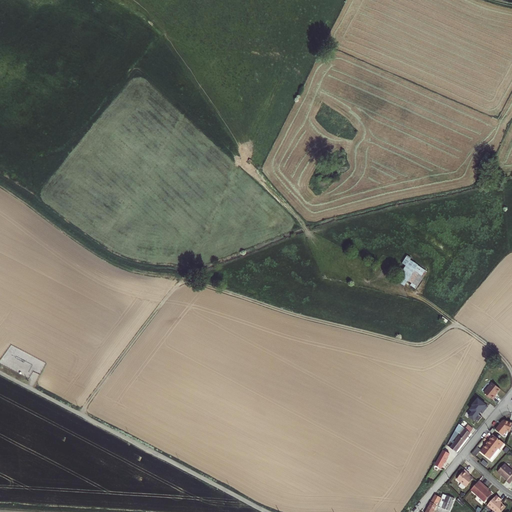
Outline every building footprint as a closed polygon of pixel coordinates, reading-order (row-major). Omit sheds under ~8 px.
[(422,266),(419,272),(424,275),(427,270),(422,266)] [(415,269),(408,279),(418,285),(424,275),(419,272),(415,269)] [(495,381),(486,392),(495,399),(498,396),(497,395),(503,388),(495,381)] [(491,407),(481,399),(476,406),(473,410),(476,412),(472,417),(477,421),(477,420),(481,423),(485,417),(482,415),(484,412),(485,414),(491,407)] [(507,428),(511,429),(511,427),(511,424),(511,420),(504,418),(502,419),(496,428),(503,433),(507,428)] [(454,446),(452,449),(457,453),(475,431),(470,426),(467,430),(461,425),(448,446),(450,447),(452,444),(454,446)] [(505,441),(495,433),(490,439),(491,439),(482,450),(491,457),(499,446),(500,447),(505,441)] [(445,450),(436,465),(442,469),(446,463),(446,464),(450,458),(449,457),(451,454),(445,450)] [(511,467),(505,461),(498,469),(508,478),(511,475),(511,476),(511,467)] [(468,470),(465,467),(457,477),(466,484),(473,476),(467,471),(468,470)] [(479,478),(471,487),(474,490),(482,481),(479,478)] [(482,481),(474,490),(484,500),(492,491),(482,483),(483,481),(482,481)] [(456,497),(444,493),(440,505),(452,508),(456,497)] [(500,511),(507,505),(501,499),(502,497),(497,493),(488,503),(494,509),(491,511),(500,511)] [(436,494),(426,511),(432,511),(441,496),(436,494)]
